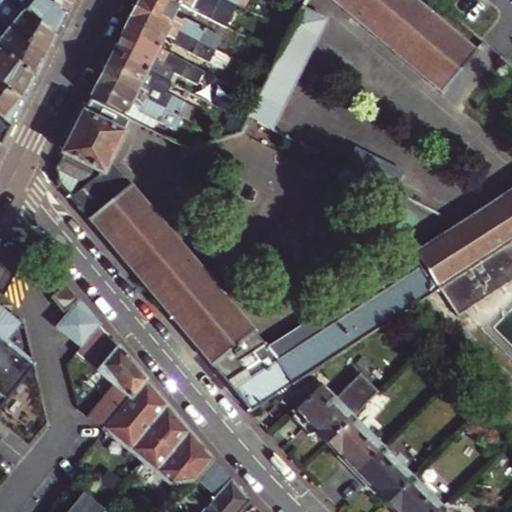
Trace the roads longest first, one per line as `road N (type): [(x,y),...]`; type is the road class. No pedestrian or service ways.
road 1 (residential): [(13,181),(296,511)]
road 2 (tertiary): [(13,181),(104,0)]
